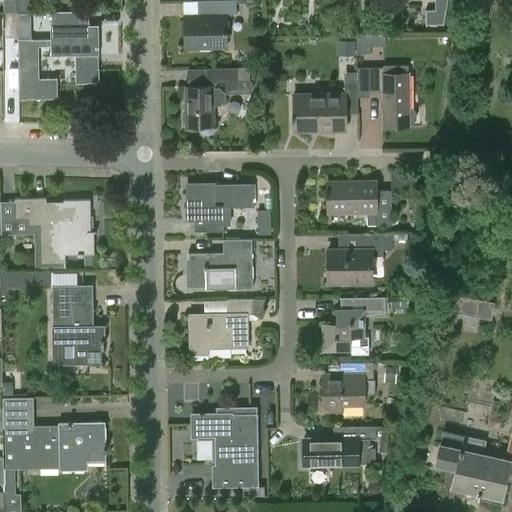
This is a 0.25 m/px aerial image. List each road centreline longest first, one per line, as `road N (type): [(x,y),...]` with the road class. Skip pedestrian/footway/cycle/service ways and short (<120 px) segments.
road 1 (residential): [(147,379),(280,371),(287,163)]
road 2 (residential): [(147,379),(145,164)]
road 3 (residential): [(144,155),(141,0)]
road 4 (residential): [(0,153),(144,155)]
road 5 (residential): [(145,164),(287,163)]
road 6 (residential): [(287,163),(425,161)]
road 7 (residential): [(149,511),(147,379)]
